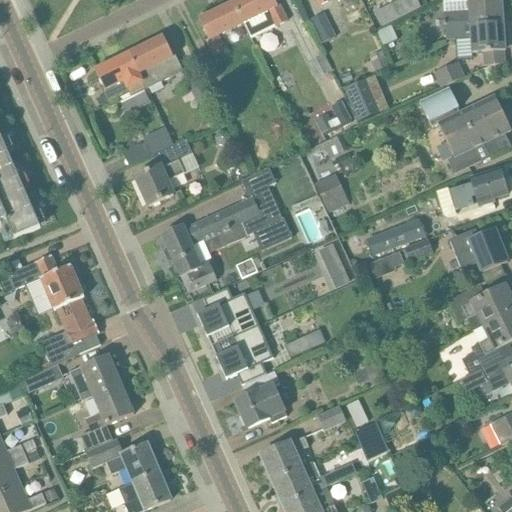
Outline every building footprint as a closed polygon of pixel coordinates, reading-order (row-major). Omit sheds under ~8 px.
[(288,23),(288,22),(280,6),(278,7),(274,0),(241,0),(234,4),(244,26),(245,26),(252,40),(277,28),(288,23)] [(416,0),(404,0),(390,7),(397,20),(421,9),(416,0)] [(448,0),(444,2),(445,14),(446,24),(504,21),(502,0),(448,0)] [(220,37),(244,26),(234,4),(199,20),(209,40),(207,42),(215,58),(227,52),(220,37)] [(322,45),(335,38),(324,15),(311,22),(322,45)] [(504,21),(446,24),(447,43),(472,41),(473,55),(506,52),(504,21)] [(392,27),(378,33),(378,34),(381,41),(384,47),(398,41),(392,27)] [(148,90),(184,73),(176,57),(173,58),(164,38),(130,54),(141,76),(148,90)] [(132,98),(148,90),(141,76),(130,54),(95,71),(105,91),(103,92),(110,109),(123,103),(121,99),(130,95),(132,98)] [(457,65),(436,75),(442,89),(464,80),(457,65)] [(202,75),(187,83),(198,106),(214,99),(202,75)] [(360,85),(345,91),(358,124),(380,114),(374,100),(367,82),(360,85)] [(455,101),(449,89),(420,104),(426,115),(424,116),(431,130),(437,127),(445,143),(464,135),(455,117),(460,114),(455,103),(456,102),(455,101)] [(490,160),(501,155),(511,149),(511,148),(510,149),(504,136),(511,133),(494,98),(460,114),(455,117),(464,135),(445,143),(453,160),(447,163),(454,177),(489,159),(490,160)] [(342,102),(332,107),(343,128),(352,124),(350,120),(351,120),(342,102)] [(41,229),(0,135),(0,228),(2,227),(1,226),(8,223),(15,240),(41,229)] [(187,141),(174,147),(168,135),(146,144),(152,157),(164,152),(165,152),(174,148),(187,142),(187,141)] [(185,176),(179,163),(194,156),(187,142),(174,148),(165,152),(171,166),(162,170),(161,167),(136,179),(149,208),(174,197),(168,183),(185,176)] [(272,192),(278,189),(269,170),(242,183),(250,201),(272,192)] [(449,190),(436,193),(443,215),(448,218),(456,215),(456,213),(479,206),(480,208),(495,204),(494,200),(508,196),(505,184),(507,183),(504,174),(502,175),(501,171),(471,180),(473,186),(450,193),(449,190)] [(320,196),(341,187),(336,176),(315,185),(320,196)] [(329,215),(350,205),(341,187),(320,196),(329,215)] [(293,239),(277,203),(272,192),(250,201),(215,217),(229,246),(254,234),(263,253),(293,239)] [(169,251),(162,254),(168,269),(175,266),(181,279),(182,279),(189,294),(217,282),(209,264),(201,267),(192,247),(205,241),(211,254),(229,246),(215,217),(185,231),(183,227),(162,236),(169,251)] [(420,221),(385,234),(391,252),(427,238),(420,221)] [(478,265),(485,284),(505,276),(501,266),(508,263),(496,232),(470,242),(467,235),(457,239),(457,237),(455,238),(456,239),(450,241),(462,271),(478,265)] [(434,254),(428,241),(405,251),(410,264),(434,254)] [(333,247),(319,253),(325,264),(338,258),(333,247)] [(101,347),(97,336),(100,335),(94,321),(91,323),(81,301),(85,299),(71,268),(59,273),(52,257),(10,276),(10,275),(0,279),(0,285),(5,296),(42,281),(55,312),(56,312),(66,334),(41,344),(52,369),(52,370),(58,367),(79,356),(101,347)] [(486,327),(511,314),(511,301),(505,288),(477,302),(472,291),(449,303),(460,325),(469,320),(475,332),(479,330),(485,328),(486,327)] [(209,312),(198,317),(213,348),(260,327),(253,312),(246,316),(238,298),(233,300),(228,290),(204,300),(209,312)] [(475,355),(462,361),(470,377),(483,371),(482,371),(506,359),(501,349),(511,343),(511,314),(486,327),(492,340),(480,345),(472,349),(475,355)] [(260,327),(213,348),(227,380),(238,375),(243,387),(267,376),(262,365),(267,363),(259,345),(266,342),(260,327)] [(320,331),(306,338),(312,350),(326,344),(320,331)] [(81,369),(70,374),(75,386),(82,403),(94,398),(122,386),(110,357),(91,365),(81,369)] [(511,369),(511,370),(506,359),(482,371),(483,371),(493,393),(511,383),(511,369)] [(38,376),(44,389),(64,380),(58,367),(52,370),(52,369),(38,376)] [(288,418),(274,389),(280,386),(275,374),(247,386),(251,396),(236,402),(249,430),(270,420),(272,425),(288,418)] [(113,443),(107,428),(135,416),(122,386),(94,398),(101,415),(86,422),(91,433),(81,437),(87,453),(113,443)] [(18,387),(4,394),(9,405),(23,398),(18,387)] [(0,419),(8,416),(4,407),(0,408),(0,419)] [(340,408),(317,417),(324,433),(347,424),(346,422),(342,411),(340,408)] [(364,412),(352,418),(358,429),(369,424),(364,412)] [(501,447),(511,441),(511,414),(491,425),(501,447)] [(377,425),(355,435),(363,454),(386,445),(377,425)] [(416,443),(410,427),(387,436),(394,452),(416,443)] [(0,439),(0,466),(25,456),(25,455),(21,447),(6,453),(0,439)] [(303,469),(303,468),(296,454),(309,449),(305,439),(292,445),(291,443),(261,457),(267,471),(269,470),(274,481),(272,482),(273,483),(274,482),(303,469)] [(148,446),(124,456),(118,441),(113,443),(87,453),(88,454),(86,454),(93,471),(108,464),(113,475),(127,469),(134,484),(159,474),(148,446)] [(29,465),(25,456),(0,466),(0,495),(21,487),(14,471),(29,465)] [(303,469),(274,482),(279,493),(278,494),(284,508),(286,507),(286,508),(327,489),(352,478),(357,475),(353,465),(322,479),(315,463),(303,468),(303,469)] [(128,511),(144,511),(145,511),(147,511),(171,502),(159,474),(134,484),(119,491),(128,511)] [(384,497),(391,511),(413,501),(407,486),(384,497)] [(27,502),(21,487),(0,495),(0,511),(30,511),(47,505),(43,495),(27,502)] [(338,511),(335,506),(327,489),(286,508),(287,511),(338,511)] [(511,511),(511,497),(499,508),(501,511),(511,511)]
